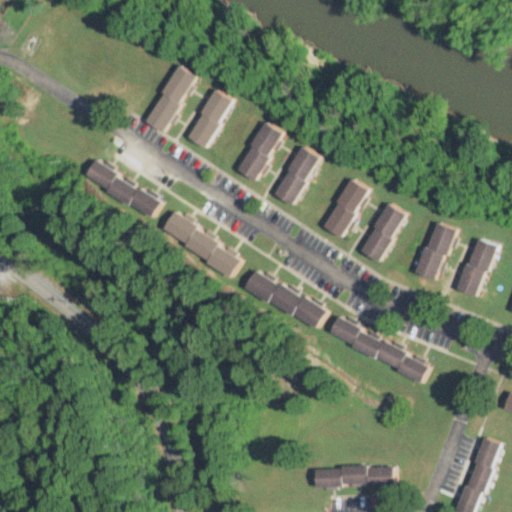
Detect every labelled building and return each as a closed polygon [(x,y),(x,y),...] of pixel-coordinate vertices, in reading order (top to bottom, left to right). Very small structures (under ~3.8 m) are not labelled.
[(200,80),(182,69),(147,123),(165,135),(200,80)] [(236,103),(217,93),(190,140),(208,150),(236,103)] [(240,174),(259,184),(285,136),(267,126),(240,174)] [(277,198),(296,208),(322,160),(304,150),(277,198)] [(164,203),(100,163),(89,180),(154,220),(164,203)] [(372,193),(354,182),(326,230),(344,241),(372,193)] [(380,264),(410,218),(392,206),(362,253),(380,264)] [(178,215),(165,236),(233,279),(246,258),(178,215)] [(459,232),(438,225),(420,275),(440,282),(459,232)] [(480,299),(500,249),(479,240),(459,291),(480,299)] [(329,311),(265,276),(259,288),(268,293),(264,301),(319,331),(329,311)] [(425,381),(433,363),(340,320),(332,338),(425,381)] [(480,511),(503,445),(485,439),(460,511),(480,511)] [(318,469),(318,490),(397,489),(396,468),(318,469)]
